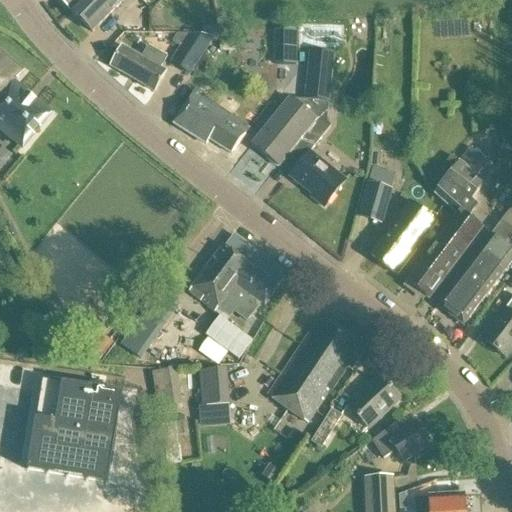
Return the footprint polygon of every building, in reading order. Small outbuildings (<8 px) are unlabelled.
[(56,0),(69,12),(81,0),(83,0),(85,2),(86,0),(90,0),(92,1),(93,0),(56,0)] [(83,0),(81,0),(69,12),(92,34),(125,0),(93,0),(92,1),(90,0),(86,0),(85,2),(83,0)] [(294,32),(273,32),(273,65),(294,66),(294,32)] [(188,38),(180,50),(170,65),(189,78),(214,40),(188,38)] [(161,71),(167,60),(148,49),(141,60),(122,48),(110,68),(154,94),(166,74),(161,71)] [(23,72),(0,52),(0,131),(21,149),(49,116),(12,85),(23,72)] [(304,102),(328,104),(331,80),(307,78),(304,102)] [(230,156),(248,132),(215,111),(216,109),(193,94),(172,126),(205,147),(208,142),(230,156)] [(289,100),(251,147),(278,169),(287,157),(316,122),(295,105),(289,100)] [(316,122),(287,157),(299,167),(290,179),(312,197),(310,199),(323,210),(345,182),(310,154),(330,128),(326,124),(328,105),(295,102),(295,105),(316,122)] [(494,132),(494,121),(484,120),(483,131),(494,132)] [(428,300),(468,247),(481,229),(477,225),(469,219),(476,209),(469,203),(484,183),(485,184),(496,170),(468,149),(433,197),(456,217),(405,283),(428,300)] [(367,184),(364,197),(388,203),(391,191),(367,184)] [(397,277),(437,225),(409,203),(369,256),(397,277)] [(473,314),(505,270),(511,260),(511,208),(491,237),(490,236),(437,307),(460,324),(469,311),(473,314)] [(250,317),(260,304),(264,307),(276,290),(275,289),(285,276),(233,237),(224,248),(223,247),(188,294),(215,314),(217,310),(228,318),(236,307),(250,317)] [(511,301),(504,311),(504,310),(480,341),(504,359),(511,348),(511,301)] [(171,363),(201,325),(182,309),(151,348),(171,363)] [(364,350),(346,337),(319,319),(267,397),(307,425),(330,392),(346,369),(350,372),(364,350)] [(154,348),(151,327),(126,332),(129,352),(154,348)] [(197,332),(182,352),(196,362),(211,342),(197,332)] [(157,406),(181,405),(179,369),(155,370),(157,406)] [(226,370),(198,373),(202,408),(229,405),(226,370)] [(39,371),(24,440),(117,459),(131,390),(39,371)] [(367,430),(399,400),(378,379),(359,397),(357,395),(345,407),(367,430)] [(320,450),(341,417),(331,411),(310,444),(320,450)] [(383,460),(395,452),(403,464),(430,446),(415,423),(408,428),(403,420),(370,441),(383,460)] [(182,425),(162,427),(167,467),(181,465),(177,438),(184,437),(182,425)] [(291,434),(284,444),(293,450),(300,441),(291,434)] [(394,511),(393,478),(363,480),(365,511),(394,511)] [(464,511),(463,496),(428,498),(428,501),(414,501),(414,511),(464,511)]
